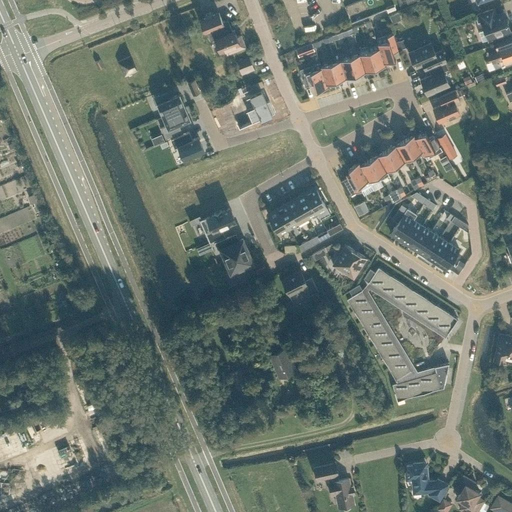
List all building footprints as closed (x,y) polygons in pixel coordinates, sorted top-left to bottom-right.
[(492,7),(475,13),(478,21),(482,20),(485,28),(479,30),(483,40),(488,38),(489,38),(510,31),(503,11),(495,14),(492,7)] [(397,11),(390,14),(393,21),(400,18),(397,11)] [(210,40),(215,38),(220,51),(232,46),(234,51),(245,46),(241,35),(237,36),(234,29),(232,30),(228,19),(222,21),(219,12),(213,14),(212,12),(210,12),(206,13),(205,15),(206,17),(199,20),(204,32),(207,31),(210,40)] [(384,62),(385,62),(396,58),(394,52),(399,50),(394,33),(376,38),(378,43),(384,62)] [(311,42),(297,48),(299,55),(314,50),(311,42)] [(431,42),(409,52),(416,67),(423,64),(426,70),(447,61),(442,49),(435,52),(431,42)] [(385,62),(384,62),(378,43),(368,46),(369,50),(370,50),(375,68),(386,65),(385,62)] [(495,67),(511,61),(511,59),(511,56),(511,55),(511,43),(500,48),(498,43),(485,47),(490,61),(492,60),(495,67)] [(360,53),(365,71),(375,68),(370,50),(369,50),(368,46),(359,49),(360,53)] [(365,71),(360,53),(350,56),(356,74),(365,71)] [(130,55),(117,61),(124,76),(137,70),(130,55)] [(356,74),(350,56),(340,59),(346,77),(356,74)] [(249,57),(237,62),(242,73),(254,68),(249,57)] [(100,59),(95,61),(99,68),(104,66),(100,59)] [(346,77),(340,59),(331,62),(336,80),(346,77)] [(328,86),(327,83),(326,83),(321,65),(320,62),(299,69),(305,86),(314,83),(316,90),(328,86)] [(336,80),(331,62),(321,65),(326,83),(327,83),(336,80)] [(431,74),(421,79),(427,94),(449,85),(443,71),(448,68),(446,62),(429,69),(431,74)] [(482,72),(474,76),(477,82),(485,78),(482,72)] [(465,83),(472,80),(469,74),(463,77),(465,83)] [(504,75),(494,79),(496,85),(506,81),(504,75)] [(200,91),(195,79),(188,82),(193,93),(200,91)] [(455,89),(438,97),(441,104),(433,107),(439,121),(448,117),(449,119),(458,115),(457,114),(459,112),(456,104),(460,102),(455,89)] [(257,107),(249,111),(254,122),(276,112),(271,101),(269,102),(263,90),(251,95),(257,107)] [(163,115),(185,106),(180,93),(158,103),(163,115)] [(190,118),(185,106),(163,115),(167,124),(161,126),(166,137),(182,130),(179,123),(190,118)] [(243,117),(238,120),(239,123),(241,128),(247,126),(243,117)] [(178,146),(184,159),(204,151),(198,136),(193,139),(189,131),(171,138),(175,147),(178,146)] [(426,131),(415,136),(415,137),(422,150),(424,154),(440,145),(434,134),(429,137),(426,131)] [(445,133),(438,137),(450,157),(456,154),(445,133)] [(414,134),(404,139),(413,155),(422,150),(415,137),(415,136),(414,134)] [(404,139),(395,144),(405,160),(413,155),(404,139)] [(395,144),(387,149),(396,165),(405,160),(395,144)] [(396,165),(387,149),(378,154),(387,170),(396,165)] [(389,174),(387,170),(378,154),(369,159),(378,175),(380,179),(389,174)] [(369,159),(361,164),(360,164),(371,183),(370,183),(371,185),(380,179),(378,175),(369,159)] [(360,164),(361,164),(359,161),(348,168),(351,174),(340,180),(349,196),(370,183),(371,183),(360,164)] [(315,186),(305,192),(317,213),(327,207),(315,186)] [(392,190),(388,193),(390,197),(392,201),(401,195),(399,192),(397,188),(392,190)] [(417,190),(410,194),(423,202),(425,200),(427,197),(422,194),(417,190)] [(296,197),(308,218),(317,213),(305,192),(296,197)] [(296,197),(287,202),(299,223),(308,218),(296,197)] [(425,200),(423,202),(433,208),(436,203),(432,200),(427,197),(425,200)] [(364,200),(354,205),(359,214),(369,209),(364,200)] [(299,223),(287,202),(277,208),(289,229),(296,225),(298,229),(301,227),(299,223)] [(207,233),(206,234),(210,241),(224,235),(221,228),(236,222),(229,207),(222,210),(221,209),(214,213),(214,214),(207,217),(213,232),(207,235),(207,233)] [(407,207),(391,232),(400,238),(413,218),(417,213),(407,207)] [(268,213),(279,234),(289,229),(277,208),(268,213)] [(454,215),(451,220),(455,223),(459,218),(458,217),(454,215)] [(413,218),(400,238),(409,244),(422,224),(413,218)] [(422,224),(409,244),(418,250),(431,230),(422,224)] [(332,226),(327,229),(330,234),(335,231),(332,226)] [(317,234),(320,240),(330,235),(327,229),(317,234)] [(431,230),(418,250),(427,256),(441,236),(431,230)] [(226,259),(248,249),(242,237),(237,240),(234,233),(215,242),(218,249),(221,248),(226,259)] [(317,234),(308,239),(311,245),(320,240),(317,234)] [(441,236),(427,256),(437,262),(450,242),(441,236)] [(308,239),(301,243),(304,248),(311,245),(308,239)] [(450,242),(437,262),(446,268),(459,248),(450,242)] [(367,257),(345,243),(346,244),(333,264),(354,277),(366,257),(367,258),(367,257)] [(248,249),(226,259),(231,271),(253,261),(248,249)] [(460,259),(456,266),(460,269),(464,262),(460,259)] [(378,266),(375,271),(369,281),(380,288),(390,273),(378,266)] [(370,268),(363,278),(369,281),(375,271),(370,268)] [(300,270),(282,279),(289,294),(303,287),(307,295),(318,290),(311,276),(305,279),(300,270)] [(380,288),(391,296),(401,281),(390,273),(380,288)] [(412,288),(401,281),(391,296),(402,303),(412,288)] [(349,289),(352,295),(362,289),(359,283),(349,289)] [(412,288),(402,303),(414,310),(423,295),(412,288)] [(347,298),(354,309),(369,300),(362,289),(352,295),(347,298)] [(435,302),(423,295),(414,310),(425,318),(435,302)] [(376,311),(369,300),(354,309),(361,321),(376,311)] [(435,302),(425,318),(436,325),(446,310),(435,302)] [(458,317),(446,310),(436,325),(448,333),(458,317)] [(361,321),(368,332),(383,323),(376,311),(361,321)] [(368,332),(375,344),(390,334),(383,323),(368,332)] [(352,348),(349,349),(335,324),(318,334),(322,341),(319,342),(323,349),(322,349),(325,355),(324,356),(328,363),(345,353),(349,361),(357,357),(352,348)] [(511,335),(499,333),(494,360),(504,362),(505,359),(511,360),(511,335)] [(397,346),(390,334),(375,344),(382,355),(397,346)] [(404,357),(397,346),(382,355),(389,367),(404,357)] [(279,353),(271,356),(279,374),(286,370),(287,373),(295,369),(288,354),(286,348),(278,351),(279,353)] [(404,357),(389,367),(396,379),(411,369),(404,357)] [(436,370),(418,375),(423,392),(444,386),(449,361),(434,365),(436,370)] [(34,370),(21,374),(26,385),(38,380),(34,370)] [(405,378),(410,396),(423,392),(418,375),(405,378)] [(397,399),(410,396),(405,378),(392,382),(397,399)] [(336,462),(314,467),(316,480),(328,477),(329,481),(328,481),(331,494),(336,493),(338,506),(342,506),(343,507),(344,508),(345,508),(347,508),(348,508),(349,507),(350,506),(350,505),(351,504),(354,503),(349,477),(338,479),(337,475),(338,475),(336,462)] [(407,471),(405,471),(406,479),(409,479),(412,482),(413,493),(414,493),(413,491),(421,491),(421,492),(428,491),(429,493),(439,499),(448,483),(437,478),(436,479),(428,480),(427,465),(422,462),(413,462),(413,464),(406,465),(407,471)] [(463,474),(455,488),(460,491),(457,497),(463,501),(459,508),(466,511),(476,511),(484,500),(477,496),(479,491),(473,487),(476,482),(463,474)] [(496,509),(494,511),(511,511),(511,503),(498,495),(491,506),(496,509)] [(444,511),(446,511),(453,502),(443,497),(437,508),(444,511)] [(484,501),(477,511),(483,511),(489,504),(484,501)]
